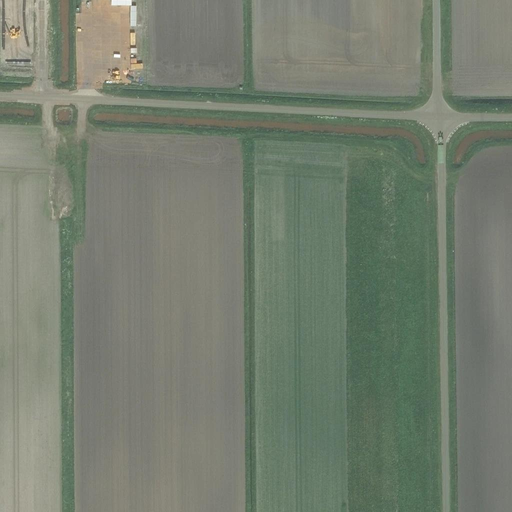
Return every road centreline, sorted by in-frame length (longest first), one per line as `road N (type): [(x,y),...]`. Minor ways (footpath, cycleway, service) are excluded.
road 1 (unclassified): [(437,118),(0,95)]
road 2 (unclassified): [(445,511),(437,118)]
